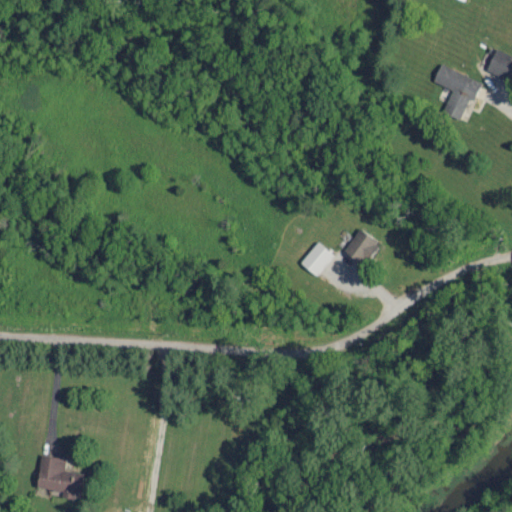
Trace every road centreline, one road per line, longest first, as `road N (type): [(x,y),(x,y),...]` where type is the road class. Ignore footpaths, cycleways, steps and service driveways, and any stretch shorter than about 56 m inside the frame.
road 1 (residential): [(0,335),(290,348),(354,333)]
road 2 (residential): [(354,333),(452,273),(511,251)]
